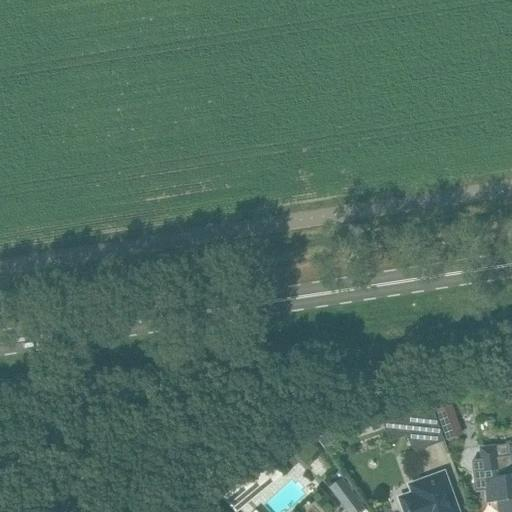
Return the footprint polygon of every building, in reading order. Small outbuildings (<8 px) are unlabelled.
[(402,416),(409,435),(414,450),(444,439),(432,405),(402,416)] [(455,412),(439,418),(447,441),(463,435),(455,412)] [(480,459),(472,460),(475,482),(475,483),(484,481),(485,481),(485,482),(484,482),(486,491),(487,503),(491,503),(491,507),(497,511),(511,511),(511,455),(481,459),(481,460),(481,459),(480,459)] [(250,471),(224,496),(238,511),(264,486),(250,471)] [(458,511),(444,473),(408,486),(411,493),(404,495),(410,510),(409,511),(458,511)] [(348,511),(359,511),(365,508),(343,477),(330,486),(348,511)]
